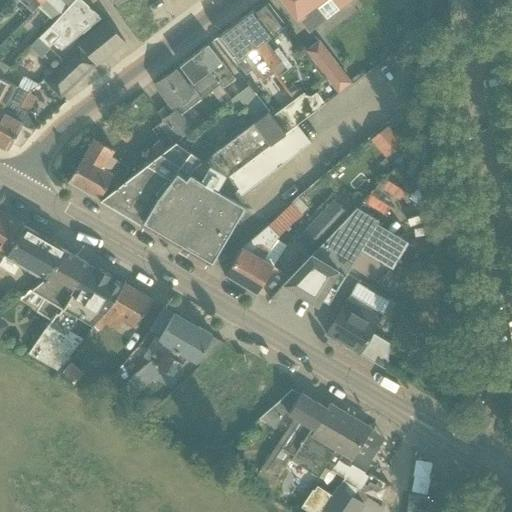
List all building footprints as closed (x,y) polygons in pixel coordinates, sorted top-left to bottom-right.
[(73,0),(49,27),(59,35),(52,43),(60,50),(100,18),(80,0),(73,0)] [(111,0),(120,13),(129,7),(125,2),(128,0),(111,0)] [(283,0),(307,31),(325,17),(318,7),(327,0),(331,0),(337,8),(347,0),(283,0)] [(236,22),(271,69),(277,77),(291,66),(276,48),(273,51),(264,40),(272,34),(272,35),(285,25),(268,2),(255,12),(253,9),(236,22)] [(107,21),(78,44),(95,64),(124,42),(107,21)] [(236,22),(217,36),(245,73),(248,72),(254,74),(256,72),(259,77),(271,69),(236,22)] [(304,50),(337,93),(351,82),(319,39),(304,50)] [(208,44),(179,65),(192,82),(194,85),(211,72),(219,83),(223,88),(235,79),(220,59),(208,44)] [(43,80),(46,83),(60,97),(94,65),(77,47),(43,80)] [(176,68),(154,85),(168,104),(173,110),(162,118),(163,120),(178,139),(179,140),(193,129),(181,113),(185,110),(199,98),(211,90),(219,83),(211,72),(194,85),(192,82),(189,85),(188,84),(176,68)] [(0,118),(16,86),(9,83),(0,77),(0,118)] [(238,127),(227,135),(228,137),(267,109),(249,85),(240,93),(235,96),(252,116),(247,120),(243,116),(235,123),(238,127)] [(16,86),(0,118),(0,145),(7,149),(11,142),(20,147),(33,131),(20,124),(21,122),(28,126),(32,123),(34,120),(34,115),(28,112),(36,96),(27,92),(16,86)] [(290,94),(294,99),(307,117),(325,104),(316,92),(311,97),(305,95),(303,92),(300,95),(296,89),(290,94)] [(294,99),(273,116),(286,132),(298,123),(307,117),(294,99)] [(158,194),(141,224),(161,236),(166,239),(188,252),(209,265),(244,205),(236,200),(310,143),(296,125),(286,132),(273,116),(272,116),(267,109),(228,137),(217,145),(192,164),(183,175),(178,171),(158,194)] [(163,120),(152,128),(161,140),(167,148),(178,139),(163,120)] [(152,160),(99,200),(141,224),(158,194),(178,171),(183,175),(192,164),(217,145),(228,137),(227,135),(216,144),(215,142),(210,146),(204,138),(202,140),(199,138),(188,146),(179,140),(178,139),(167,148),(152,160)] [(94,139),(68,181),(98,199),(108,183),(114,187),(119,184),(129,167),(109,155),(112,150),(112,149),(112,148),(111,147),(110,148),(94,139)] [(161,140),(145,151),(152,160),(167,148),(161,140)] [(383,179),(379,187),(399,199),(404,192),(383,179)] [(357,207),(309,254),(281,282),(316,304),(319,298),(327,303),(378,219),(366,212),(370,206),(384,215),(389,207),(369,194),(364,202),(362,201),(358,208),(357,207)] [(318,216),(298,237),(311,249),(351,208),(339,196),(335,200),(334,199),(318,216)] [(241,247),(225,274),(256,293),(273,264),(263,258),(272,243),(278,235),(301,214),(292,205),(241,247)] [(0,211),(0,256),(5,252),(7,253),(23,225),(0,211)] [(23,225),(7,253),(0,266),(15,274),(20,265),(27,269),(44,240),(52,244),(53,242),(23,225)] [(415,242),(418,260),(426,259),(427,265),(435,264),(434,258),(438,258),(436,239),(415,242)] [(52,244),(44,240),(27,270),(44,279),(66,250),(53,243),(52,244)] [(88,263),(66,250),(44,279),(30,289),(44,298),(36,312),(50,320),(56,312),(59,314),(73,291),(71,290),(88,263)] [(123,284),(88,263),(71,290),(73,291),(59,314),(56,312),(50,320),(28,353),(57,370),(82,338),(69,331),(77,317),(93,326),(93,325),(106,311),(123,284)] [(356,283),(326,334),(357,353),(358,352),(386,369),(389,344),(369,332),(380,312),(382,313),(388,302),(356,283)] [(116,331),(122,322),(134,329),(151,300),(123,284),(106,311),(93,325),(100,330),(104,324),(116,331)] [(159,382),(193,324),(164,307),(150,330),(149,329),(133,356),(114,373),(115,375),(96,392),(104,401),(108,397),(120,411),(140,394),(138,392),(154,379),(159,382)] [(159,382),(170,388),(187,359),(200,366),(224,344),(211,337),(212,336),(193,324),(159,382)] [(62,373),(75,383),(83,373),(70,363),(62,373)] [(313,430),(326,409),(301,394),(300,394),(299,395),(291,390),(258,419),(273,430),(284,413),(294,418),(250,484),(268,495),(310,429),(313,430)] [(275,500),(296,465),(318,478),(300,508),(307,511),(359,511),(363,506),(354,500),(369,475),(365,472),(368,467),(351,457),(369,428),(329,404),(326,409),(313,430),(310,429),(268,495),(275,500)] [(427,495),(408,494),(406,511),(430,511),(432,502),(427,495)]
